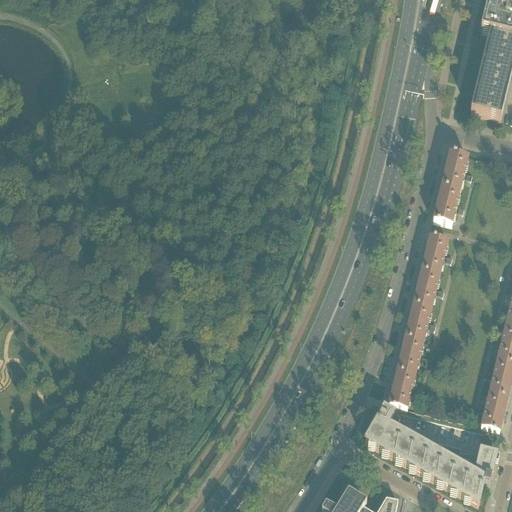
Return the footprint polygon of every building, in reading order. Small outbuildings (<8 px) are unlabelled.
[(511,8),(488,3),(480,37),(492,40),(473,118),(470,117),(470,118),(500,125),(500,124),(497,123),(511,62),(511,8)] [(450,158),(441,192),(460,196),(463,182),(471,184),(472,178),(465,177),(468,162),(455,159),(456,159),(454,158),(454,159),(450,158)] [(460,196),(441,192),(433,226),(437,227),(440,228),(440,227),(452,230),(455,216),(463,218),(464,212),(457,210),(460,196)] [(429,240),(421,274),(440,279),(443,265),(451,267),(452,261),(445,259),(448,245),(436,242),(436,241),(434,241),(429,240)] [(421,274),(413,308),(432,312),(435,298),(443,300),(444,295),(436,293),(440,279),(421,274)] [(508,316),(505,330),(511,331),(511,300),(510,311),(502,309),(501,314),(508,316)] [(413,308),(405,341),(424,346),(427,332),(435,334),(436,328),(428,327),(432,312),(413,308)] [(500,350),(497,364),(511,368),(511,331),(505,330),(501,344),(494,342),(493,348),(500,350)] [(405,341),(397,375),(416,379),(419,365),(427,367),(428,362),(420,360),(424,346),(405,341)] [(492,383),(489,397),(508,401),(511,383),(511,368),(497,364),(493,377),(486,375),(485,381),(492,383)] [(416,379),(397,375),(389,409),(393,410),(392,410),(395,411),(395,410),(407,413),(411,399),(418,401),(420,395),(412,393),(416,379)] [(508,401),(489,397),(485,411),(478,409),(477,414),(484,416),(481,431),(493,434),(495,435),(499,436),(508,401)] [(480,455),(479,462),(475,477),(393,430),(394,426),(396,426),(398,415),(392,413),(392,414),(390,417),(384,413),(381,418),(379,417),(377,417),(375,417),(373,417),(371,418),(369,419),(367,421),(366,423),(375,428),(365,447),(470,506),(478,510),(485,479),(491,481),(496,459),(480,455)] [(395,511),(397,507),(386,504),(382,511),(381,511),(380,511),(362,511),(364,507),(363,506),(363,507),(350,499),(350,498),(349,497),(339,511),(330,511),(328,510),(325,509),(323,511),(395,511)]
